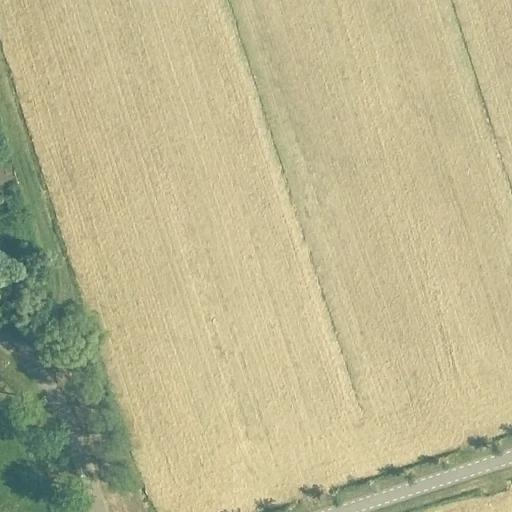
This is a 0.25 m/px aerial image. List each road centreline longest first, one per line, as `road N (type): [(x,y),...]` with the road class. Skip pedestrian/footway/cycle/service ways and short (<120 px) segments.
road 1 (unclassified): [(96,511),(62,409),(0,340)]
road 2 (unclassified): [(345,511),(511,458)]
